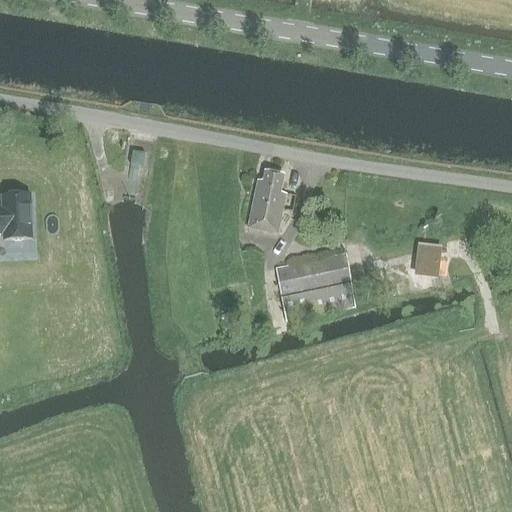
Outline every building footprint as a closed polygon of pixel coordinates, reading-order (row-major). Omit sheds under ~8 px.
[(143,170),(145,155),(133,153),(131,168),(143,170)] [(190,192),(191,165),(169,165),(169,192),(190,192)] [(293,197),(285,195),(281,194),(284,178),(265,174),(263,183),(258,182),(248,230),(277,236),(282,212),(290,213),(293,197)] [(3,211),(0,211),(0,236),(4,236),(4,243),(32,242),(30,198),(2,199),(3,211)] [(346,256),(275,270),(286,325),(357,310),(346,256)]
